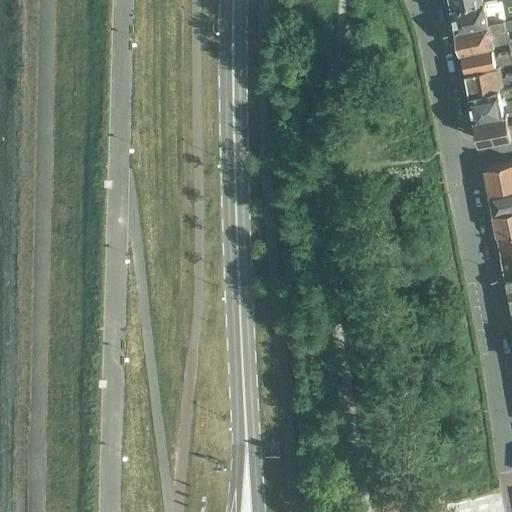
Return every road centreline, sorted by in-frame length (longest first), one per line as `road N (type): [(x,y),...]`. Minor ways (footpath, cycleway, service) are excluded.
road 1 (secondary): [(240,0),(245,490)]
road 2 (residential): [(511,473),(456,159)]
road 3 (residential): [(456,159),(429,0)]
